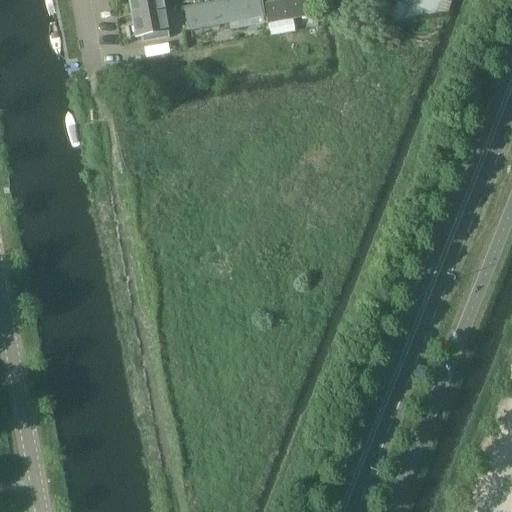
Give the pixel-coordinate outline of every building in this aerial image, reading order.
[(128,0),(132,18),(164,12),(161,0),(128,0)] [(229,0),(217,2),(185,8),(189,29),(203,27),(205,36),(221,34),(219,24),(240,20),(241,30),(264,26),(259,0),(229,0)] [(313,23),(312,16),(308,0),(264,0),(269,23),(270,31),(313,23)] [(441,15),(442,15),(446,17),(451,0),(397,0),(398,0),(389,24),(436,15),(439,17),(441,15)] [(164,12),(132,18),(136,37),(142,36),(143,43),(169,38),(167,31),(168,31),(164,12)]
